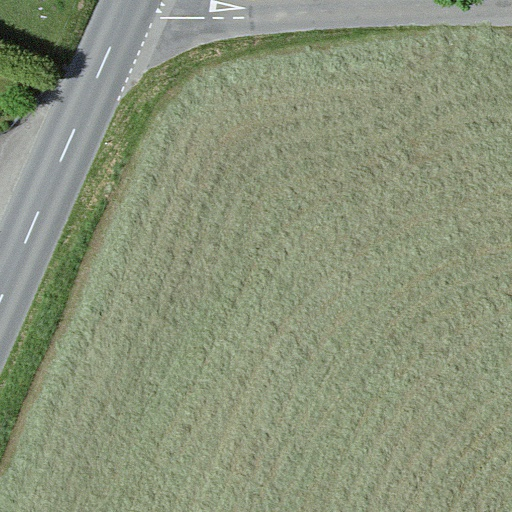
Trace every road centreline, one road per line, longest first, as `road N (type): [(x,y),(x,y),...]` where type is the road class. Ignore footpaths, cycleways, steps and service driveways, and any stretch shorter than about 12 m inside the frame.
road 1 (unclassified): [(511,10),(212,19),(131,1)]
road 2 (secondary): [(131,1),(0,300)]
